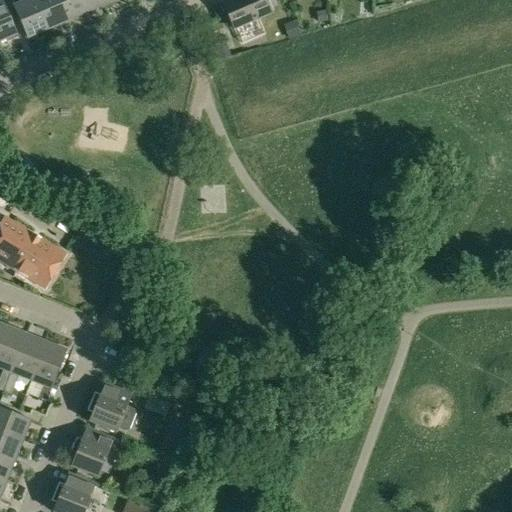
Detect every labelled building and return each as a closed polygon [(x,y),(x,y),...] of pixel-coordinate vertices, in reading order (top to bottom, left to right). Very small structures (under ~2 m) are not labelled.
[(13,6),(27,39),(47,30),(34,0),(25,0),(25,1),(13,6)] [(57,0),(34,0),(47,30),(67,21),(57,0)] [(57,0),(67,21),(87,13),(81,0),(57,0)] [(81,0),(87,13),(107,5),(104,0),(81,0)] [(229,0),(222,3),(234,30),(271,13),(264,0),(229,0)] [(2,3),(0,4),(0,41),(15,35),(2,3)] [(317,14),(320,21),(328,18),(325,10),(317,14)] [(283,25),(289,41),(300,36),(295,21),(283,25)] [(214,46),(219,61),(231,57),(226,42),(214,46)] [(4,219),(0,225),(0,262),(44,289),(64,255),(4,219)] [(68,223),(57,244),(73,253),(84,233),(68,223)] [(0,339),(0,369),(3,370),(0,376),(0,390),(2,392),(25,335),(5,327),(0,339)] [(18,376),(30,381),(45,343),(25,335),(2,392),(10,395),(18,376)] [(46,401),(51,389),(66,351),(45,343),(30,381),(43,386),(38,398),(46,401)] [(126,407),(131,395),(103,384),(98,395),(95,393),(87,412),(91,413),(88,422),(115,433),(117,429),(125,432),(129,430),(135,415),(134,410),(126,407)] [(14,387),(11,394),(16,397),(20,389),(14,387)] [(30,420),(0,408),(0,432),(22,442),(30,420)] [(98,478),(112,442),(113,440),(85,429),(81,441),(77,439),(70,457),(73,459),(70,467),(98,478)] [(171,431),(162,455),(178,461),(185,436),(171,431)] [(0,432),(0,456),(14,462),(22,442),(0,432)] [(0,479),(6,481),(14,462),(0,456),(0,479)] [(159,463),(155,474),(172,480),(177,469),(159,463)] [(84,511),(95,486),(95,485),(67,474),(63,486),(59,484),(52,503),(55,504),(52,511),(84,511)]
